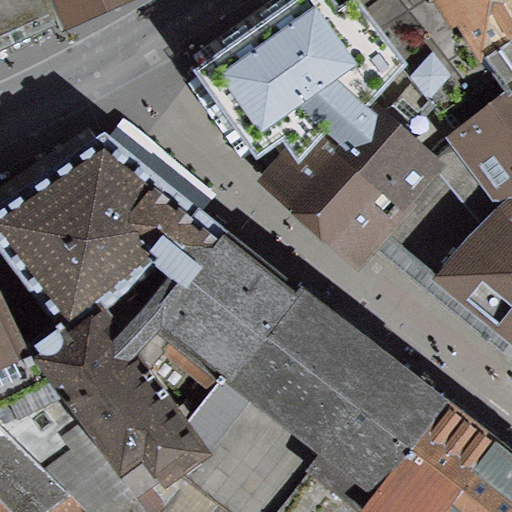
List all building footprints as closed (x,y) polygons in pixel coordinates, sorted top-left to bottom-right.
[(0,0),(0,60),(62,36),(47,0),(0,0)] [(47,0),(62,36),(152,0),(47,0)] [(283,149),(291,159),(404,76),(355,6),(339,17),(326,0),(304,0),(193,81),(257,168),(283,149)] [(404,76),(432,117),(497,73),(445,0),(351,0),(355,6),(404,76)] [(511,0),(445,0),(497,73),(511,61),(511,0)] [(511,61),(497,73),(432,117),(453,148),(433,164),(481,225),(505,203),(511,196),(511,61)] [(404,76),(291,159),(292,161),(288,166),(280,160),(255,188),(292,220),(289,224),(358,280),(389,243),(438,282),(481,225),(433,164),(453,148),(432,117),(404,76)] [(383,362),(105,139),(0,210),(0,253),(12,269),(17,265),(27,277),(22,281),(44,309),(49,305),(60,320),(56,324),(60,328),(29,349),(138,498),(164,500),(185,485),(231,511),(266,511),(288,488),(383,362)] [(481,225),(438,282),(431,290),(511,356),(511,196),(505,203),(481,225)] [(0,424),(69,493),(88,511),(148,511),(138,498),(29,349),(21,354),(0,309),(0,424)] [(383,362),(288,488),(294,492),(277,511),(355,511),(439,406),(383,362)] [(355,511),(437,511),(491,446),(439,406),(355,511)] [(0,424),(0,489),(22,511),(43,511),(69,493),(0,424)] [(511,511),(511,462),(491,446),(437,511),(511,511)]
